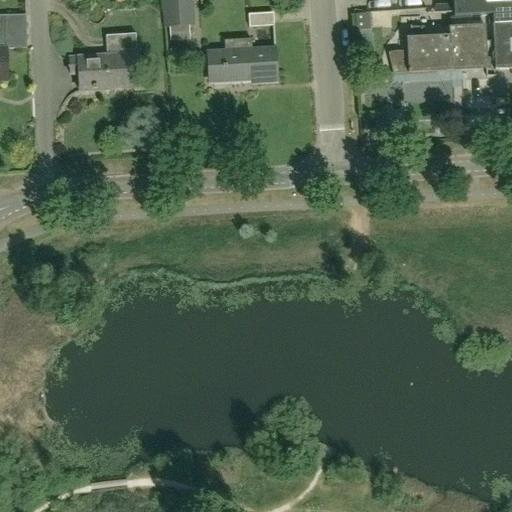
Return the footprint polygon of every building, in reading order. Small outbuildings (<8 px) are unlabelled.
[(193,0),(162,0),(164,30),(195,28),(193,0)] [(511,0),(452,0),(454,18),(492,16),(495,71),(511,70),(511,0)] [(273,14),(249,16),(249,29),(274,27),(273,14)] [(410,28),(411,39),(406,39),(407,76),(452,74),(452,64),(487,62),(485,27),(449,29),(449,37),(424,38),(423,28),(410,28)] [(107,58),(70,60),(71,76),(79,75),(80,92),(140,89),(139,57),(137,56),(136,36),(106,38),(107,58)] [(259,82),(259,86),(278,85),(275,51),(252,52),(252,41),(225,43),(226,54),(208,55),(209,68),(211,68),(212,85),(259,82)]
